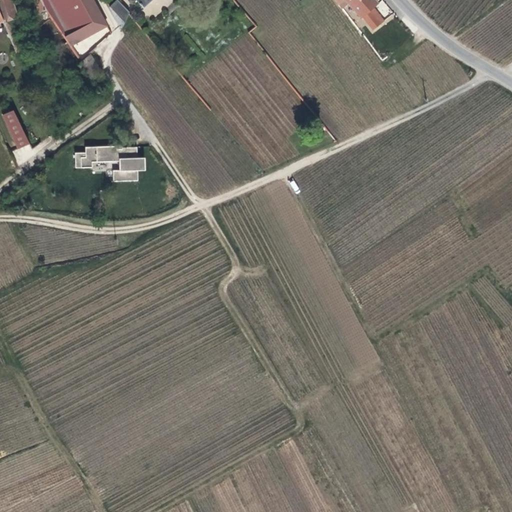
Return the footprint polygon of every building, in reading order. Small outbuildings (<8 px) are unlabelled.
[(0,0),(0,16),(2,21),(3,22),(9,20),(18,18),(10,0),(33,0),(39,13),(47,10),(40,0),(0,0)] [(40,0),(47,10),(69,43),(104,28),(88,0),(40,0)] [(118,0),(114,0),(109,6),(120,26),(122,26),(128,13),(128,11),(118,0)] [(335,0),(339,5),(341,4),(340,3),(343,0),(345,0),(361,17),(380,0),(335,0)] [(9,20),(3,22),(22,64),(27,62),(9,20)] [(88,81),(101,71),(91,54),(78,65),(88,81)] [(3,116),(19,150),(31,145),(14,110),(3,116)] [(117,149),(117,146),(85,147),(85,152),(74,153),(74,168),(91,167),(91,162),(118,162),(118,170),(113,171),(113,182),(138,181),(138,170),(137,157),(137,147),(122,147),(122,148),(117,149)]
